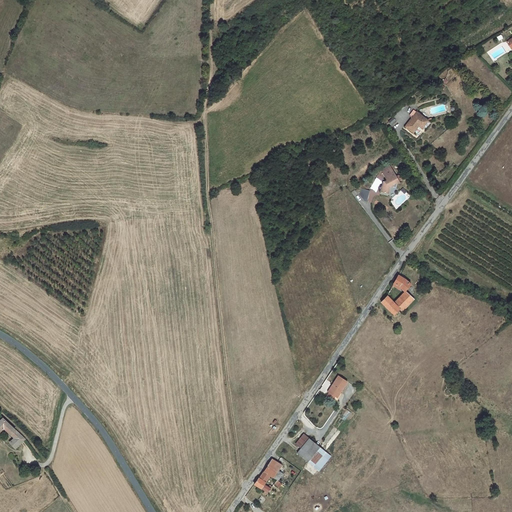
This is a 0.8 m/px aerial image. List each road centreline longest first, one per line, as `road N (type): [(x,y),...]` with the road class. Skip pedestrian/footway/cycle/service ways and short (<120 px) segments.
road 1 (unclassified): [(228,511),(511,109)]
road 2 (tertiary): [(0,334),(86,410),(152,511)]
